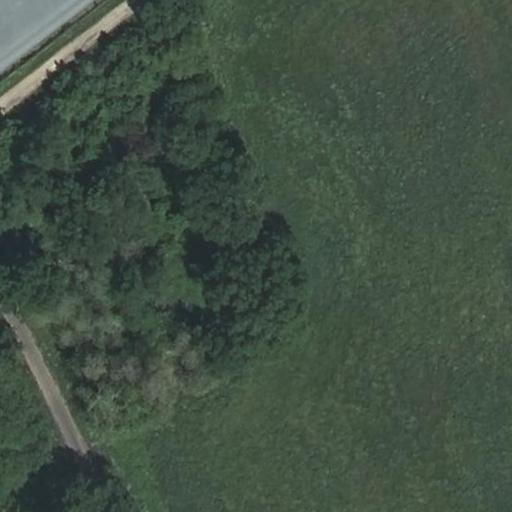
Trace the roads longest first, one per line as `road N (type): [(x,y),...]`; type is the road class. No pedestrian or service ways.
road 1 (unclassified): [(112,511),(0,282)]
road 2 (unclassified): [(0,101),(129,0)]
